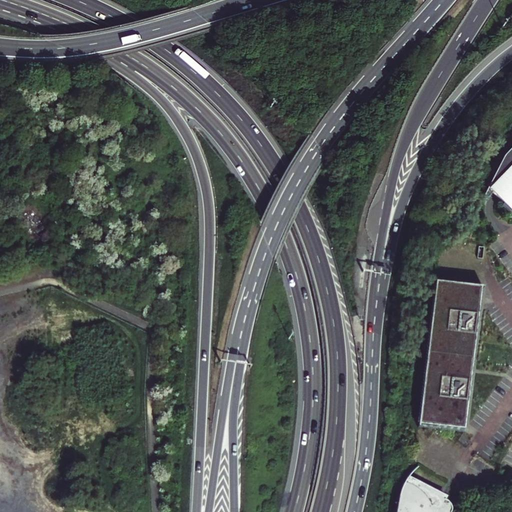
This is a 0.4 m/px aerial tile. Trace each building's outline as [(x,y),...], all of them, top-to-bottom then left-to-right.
[(511,147),(504,156),(488,187),(506,203),(505,204),(511,210),(511,147)] [(34,227),(42,220),(32,208),(24,216),(34,227)] [(479,288),(435,283),(420,423),(474,426),(475,415),(480,371),(487,311),(478,302),(479,288)] [(59,415),(62,427),(83,422),(79,409),(59,415)] [(440,493),(408,477),(402,487),(400,493),(395,511),(450,511),(452,510),(451,507),(449,503),(438,496),(440,493)]
